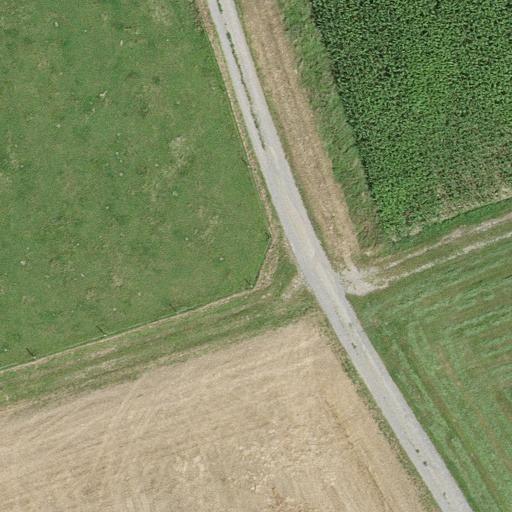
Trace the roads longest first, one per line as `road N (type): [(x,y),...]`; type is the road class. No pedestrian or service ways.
road 1 (track): [(447,511),(320,289),(266,166),(213,0)]
road 2 (track): [(511,223),(0,391)]
